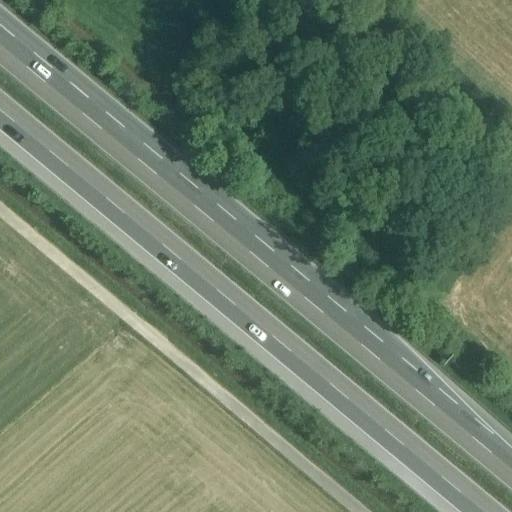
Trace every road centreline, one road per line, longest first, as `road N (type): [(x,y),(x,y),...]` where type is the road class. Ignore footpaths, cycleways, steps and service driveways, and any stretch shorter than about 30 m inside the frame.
road 1 (motorway): [(511,468),(0,41)]
road 2 (motorway): [(0,103),(489,511)]
road 3 (track): [(370,511),(0,199)]
